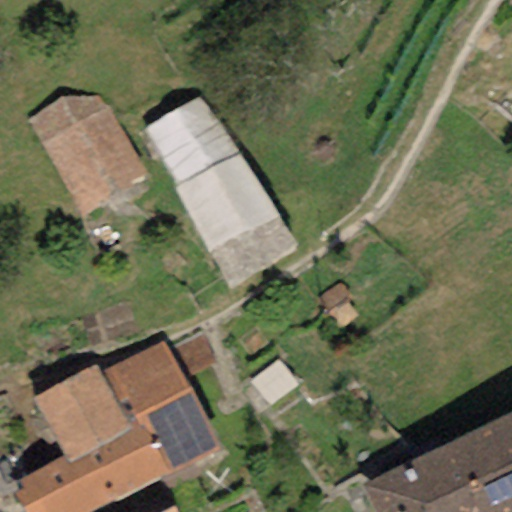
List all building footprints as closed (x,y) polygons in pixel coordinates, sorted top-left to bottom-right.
[(205,93),(142,128),(212,254),(276,219),(205,93)] [(59,99),(28,120),(79,218),(149,175),(96,96),(59,99)] [(162,343),(101,375),(131,429),(143,423),(169,472),(217,449),(162,343)] [(131,429),(101,375),(95,366),(32,401),(64,457),(67,463),(131,429)] [(511,511),(511,412),(363,486),(376,511),(511,511)] [(143,423),(131,429),(67,463),(64,457),(18,482),(23,491),(15,496),(23,511),(94,511),(169,472),(143,423)]
